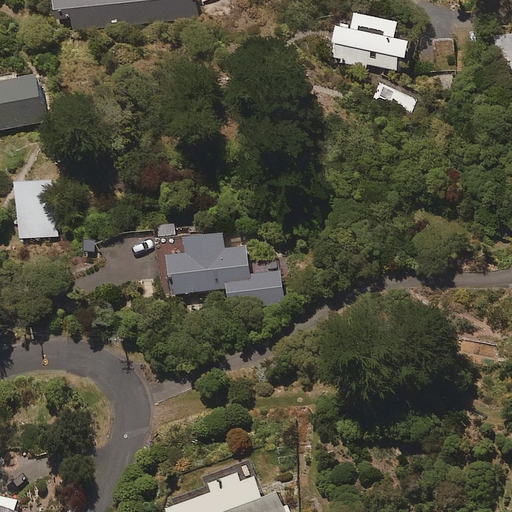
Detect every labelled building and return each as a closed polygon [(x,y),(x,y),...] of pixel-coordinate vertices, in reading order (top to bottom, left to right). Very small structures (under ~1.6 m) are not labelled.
[(198,0),(59,0),(62,21),(75,19),(76,30),(200,18),(198,0)] [(399,26),(355,17),(352,33),(338,30),(332,61),(398,74),(400,63),(407,64),(410,46),(395,43),(399,26)] [(44,76),(0,83),(0,130),(51,123),(44,76)] [(418,101),(383,85),(377,98),(412,114),(418,101)] [(64,183),(23,185),(25,240),(66,238),(64,183)] [(232,307),(287,304),(285,271),(258,273),(256,250),(241,251),(240,232),(160,237),(164,295),(231,291),(232,307)] [(293,511),(292,506),(288,508),(284,496),(270,502),(262,479),(259,480),(253,463),(212,478),(218,494),(178,509),(173,511),(293,511)] [(16,511),(20,502),(0,500),(0,511),(16,511)]
